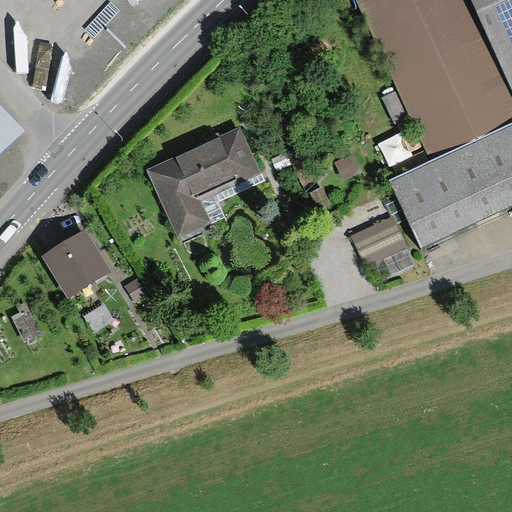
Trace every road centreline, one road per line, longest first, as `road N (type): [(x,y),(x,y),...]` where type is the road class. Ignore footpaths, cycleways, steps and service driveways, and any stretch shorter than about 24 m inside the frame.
road 1 (residential): [(511,259),(0,413)]
road 2 (secondary): [(0,231),(224,0)]
